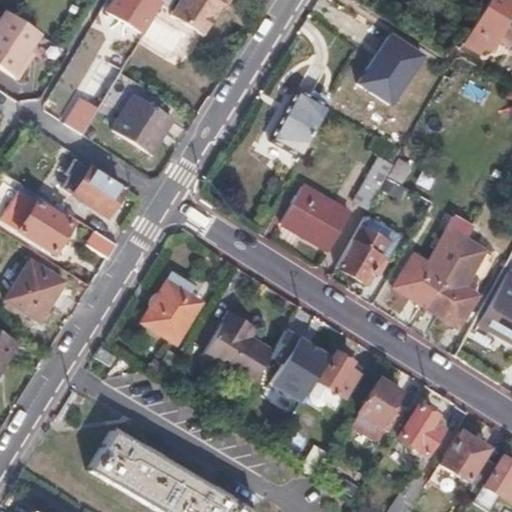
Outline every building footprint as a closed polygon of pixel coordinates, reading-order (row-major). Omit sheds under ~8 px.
[(153,0),(112,0),(104,13),(137,33),(156,2),(153,0)] [(179,0),(170,15),(202,35),(223,0),(179,0)] [(511,22),(507,20),(511,10),(511,0),(487,0),(462,44),(478,53),(482,46),(488,50),(495,39),(507,45),(511,44),(511,22)] [(22,62),(28,52),(39,35),(4,13),(0,19),(0,69),(17,81),(27,66),(22,62)] [(426,56),(391,33),(358,83),(393,106),(426,56)] [(22,62),(27,66),(33,56),(28,52),(22,62)] [(82,102),(95,110),(119,71),(107,63),(82,102)] [(296,94),(324,110),(329,101),(312,91),(309,97),(298,91),(296,94)] [(299,157),(324,110),(296,94),(269,140),(299,157)] [(132,96),(110,131),(148,154),(169,119),(132,96)] [(80,135),(95,110),(82,102),(79,100),(63,123),(80,135)] [(378,111),(370,125),(400,142),(408,128),(378,111)] [(391,166),(396,158),(400,151),(376,138),(368,152),(377,158),(391,166)] [(366,211),(385,178),(385,176),(391,166),(377,158),(352,203),(366,211)] [(391,166),(385,176),(399,184),(410,167),(396,158),(391,166)] [(102,174),(91,167),(89,171),(87,170),(71,195),(104,216),(120,191),(100,178),(102,174)] [(302,187),(279,225),(327,253),(349,215),(302,187)] [(16,193),(0,218),(0,219),(52,253),(69,227),(16,193)] [(391,288),(425,310),(464,242),(470,231),(455,221),(426,266),(411,256),(391,288)] [(105,258),(113,246),(92,232),(84,244),(105,258)] [(349,241),(334,269),(363,285),(379,258),(349,241)] [(464,242),(425,310),(457,328),(476,297),(458,286),(479,251),(464,242)] [(490,265),(500,271),(510,253),(500,247),(490,265)] [(12,251),(0,269),(0,280),(12,288),(4,301),(37,321),(61,282),(12,251)] [(164,284),(186,298),(193,286),(171,273),(164,284)] [(511,276),(505,273),(477,325),(511,344),(511,276)] [(186,298),(164,284),(141,322),(174,341),(196,304),(186,298)] [(202,355),(250,384),(258,370),(270,352),(246,338),(251,329),(226,315),(202,355)] [(0,335),(0,370),(15,345),(0,335)] [(97,350),(93,357),(107,367),(112,359),(97,350)] [(344,370),(349,364),(332,353),(315,381),(341,397),(354,376),(344,370)] [(341,397),(315,381),(305,397),(306,404),(314,409),(323,407),(324,404),(334,409),(341,397)] [(387,407),(395,393),(376,382),(356,413),(384,431),(396,413),(387,407)] [(429,423),(433,417),(417,406),(397,438),(424,455),(439,430),(429,423)] [(210,490),(156,458),(140,449),(111,431),(87,471),(156,511),(247,511),(224,498),(210,490)] [(479,485),(492,463),(482,457),(485,451),(457,433),(438,463),(466,481),(468,479),(479,485)] [(140,449),(156,458),(160,451),(144,442),(140,449)] [(304,473),(311,478),(325,454),(313,447),(299,470),(304,473)] [(511,506),(511,474),(510,474),(511,470),(511,466),(498,458),(480,487),(481,488),(472,502),(486,511),(496,496),(511,506)] [(386,511),(404,511),(422,483),(410,475),(386,511)] [(210,490),(224,498),(228,492),(213,484),(210,490)]
